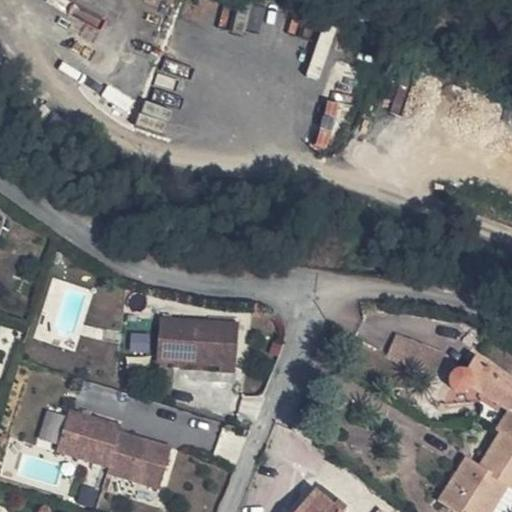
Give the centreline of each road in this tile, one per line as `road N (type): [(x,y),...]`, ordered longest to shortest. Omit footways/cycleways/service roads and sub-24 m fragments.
road 1 (residential): [(319,285),(226,285),(136,268),(67,228),(0,174)]
road 2 (residential): [(319,285),(226,511)]
road 3 (residential): [(511,322),(475,304),(371,285),(319,285)]
